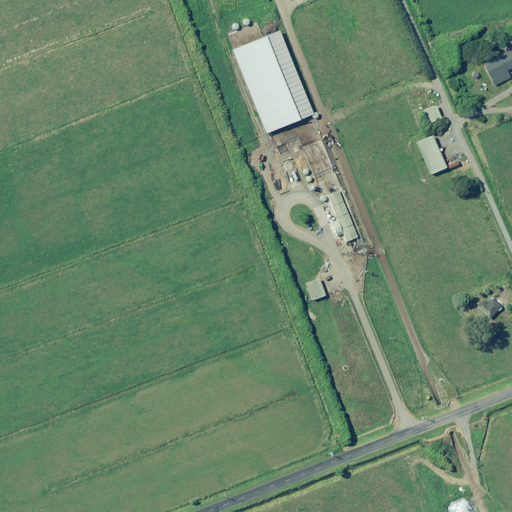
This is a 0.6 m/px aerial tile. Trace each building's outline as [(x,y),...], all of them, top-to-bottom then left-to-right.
[(279,31),(232,51),(266,133),(313,114),(279,31)] [(511,68),(511,50),(484,65),(494,86),(510,78),(507,71),(511,68)] [(441,118),(436,105),(421,111),(426,124),(441,118)] [(446,168),(433,136),(417,142),(431,175),(446,168)] [(456,160),(448,164),(450,169),(459,165),(456,160)] [(359,237),(340,190),(328,195),(337,220),(331,223),(337,236),(343,234),(346,242),(359,237)] [(325,296),(319,279),(307,284),(313,300),(325,296)] [(503,305),(494,297),(487,305),(482,301),(476,307),(490,319),(503,305)]
